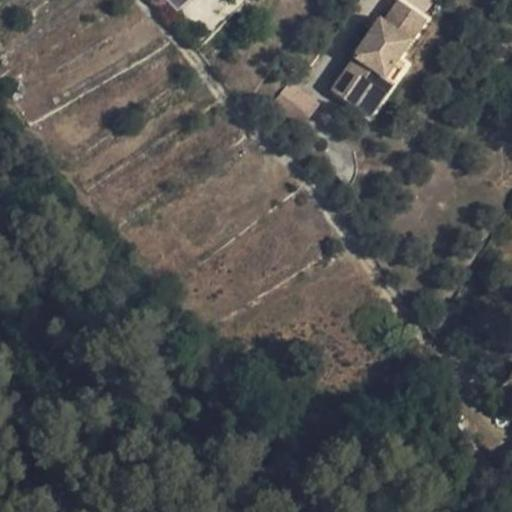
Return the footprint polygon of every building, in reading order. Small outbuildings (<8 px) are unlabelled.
[(246,21),(259,7),(249,0),(244,0),(235,11),(246,21)] [(426,20),(398,1),(384,21),(380,18),(330,90),(356,108),(372,84),(386,94),(404,68),(396,62),(426,20)] [(288,82),(271,104),(301,130),(320,104),(288,82)] [(370,118),(386,94),(372,84),(356,108),(370,118)] [(511,370),(488,407),(505,419),(511,408),(511,370)]
